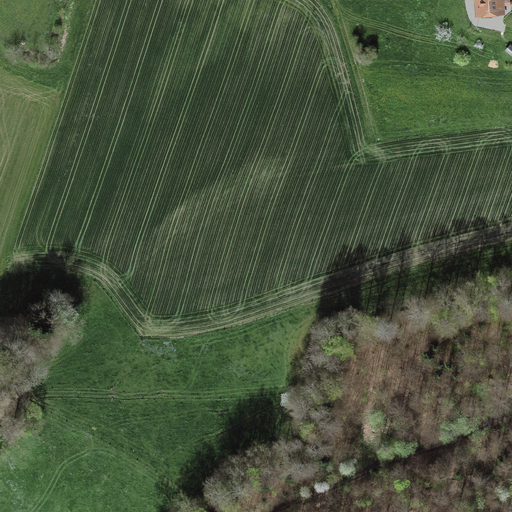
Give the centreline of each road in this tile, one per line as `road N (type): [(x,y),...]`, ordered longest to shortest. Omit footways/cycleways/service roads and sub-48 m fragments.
road 1 (track): [(511,416),(273,511)]
road 2 (track): [(332,0),(372,140)]
